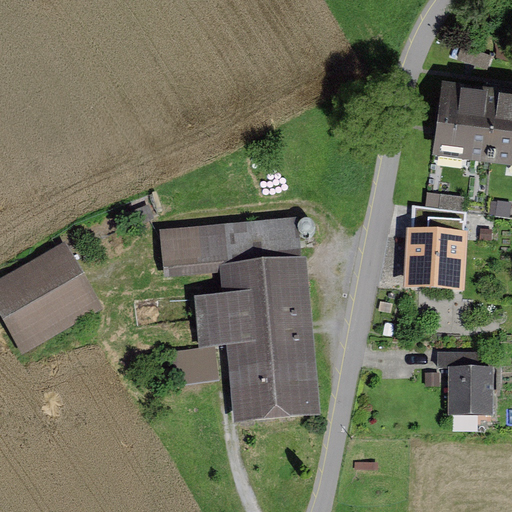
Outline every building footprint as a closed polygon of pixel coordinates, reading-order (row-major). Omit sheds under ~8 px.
[(463,45),(458,57),(488,68),(493,55),(463,45)] [(511,162),(511,87),(442,81),(435,154),(511,162)] [(463,198),(427,194),(426,207),(461,211),(463,198)] [(236,345),(242,422),(315,416),(300,221),(172,231),(176,272),(230,268),(232,295),(196,298),(200,348),(236,345)] [(467,234),(407,232),(405,289),(466,291),(467,234)] [(0,277),(0,323),(19,357),(101,310),(62,242),(0,277)] [(177,354),(181,383),(217,377),(213,348),(177,354)] [(437,370),(448,370),(449,421),(494,421),(494,369),(476,369),(476,354),(437,355),(437,370)]
